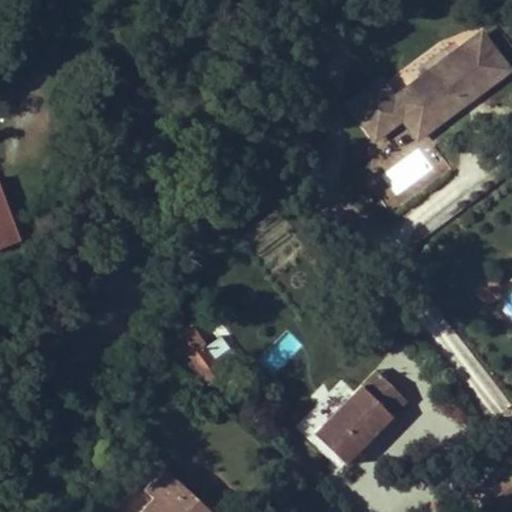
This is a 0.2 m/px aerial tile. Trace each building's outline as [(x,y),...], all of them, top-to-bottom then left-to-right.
[(495,53),(480,34),(472,40),(486,60),(495,53)] [(349,111),(372,142),(399,121),(405,128),(428,111),(436,120),(458,103),(454,98),(468,87),(474,96),(508,70),(495,53),(486,60),(472,40),(431,71),(435,76),(415,91),(411,86),(377,112),(366,98),(349,111)] [(431,71),(411,86),(415,91),(435,76),(431,71)] [(414,141),(474,96),(468,87),(454,98),(458,103),(436,120),(428,111),(405,128),(414,141)] [(0,247),(16,242),(0,195),(0,247)] [(175,338),(189,359),(204,349),(189,328),(175,338)] [(156,352),(166,335),(161,332),(151,349),(156,352)] [(221,337),(204,349),(221,372),(238,360),(221,337)] [(208,382),(221,372),(204,349),(189,359),(208,382)] [(426,426),(395,396),(365,427),(338,454),(369,484),(426,426)] [(369,484),(338,454),(365,427),(358,420),(323,457),(361,493),(369,484)] [(211,511),(164,469),(144,490),(153,499),(140,511),(211,511)] [(485,482),(488,487),(506,476),(504,472),(503,470),(485,482)] [(503,509),(511,503),(511,482),(509,479),(506,476),(488,487),(503,509)]
